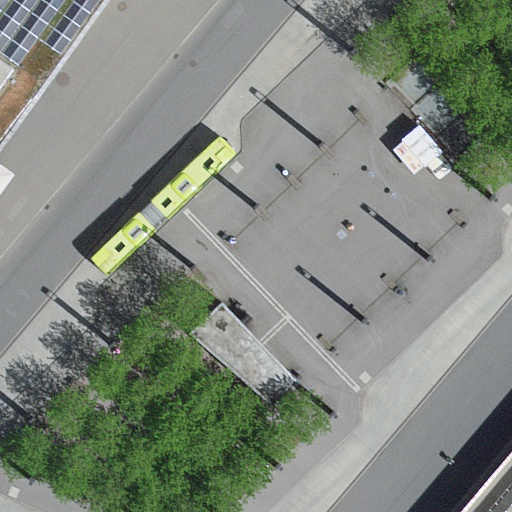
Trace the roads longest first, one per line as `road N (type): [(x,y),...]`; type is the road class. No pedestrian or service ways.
road 1 (unclassified): [(0,328),(275,0)]
road 2 (residential): [(393,511),(511,372)]
